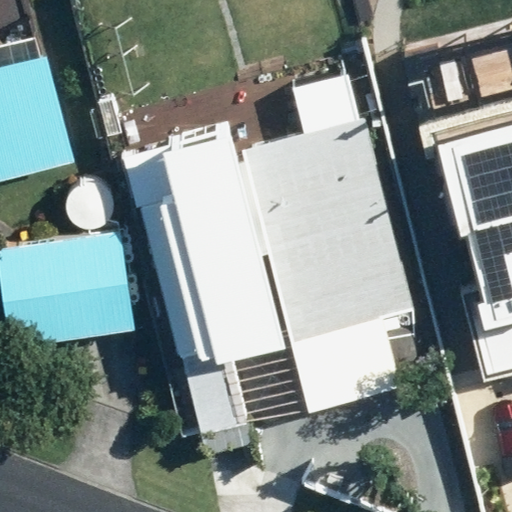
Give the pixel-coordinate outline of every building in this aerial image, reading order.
[(3,0),(0,0),(0,37),(6,37),(16,24),(14,8),(3,0)] [(0,173),(78,152),(52,50),(0,63),(0,173)] [(145,176),(211,418),(258,405),(239,334),(284,321),(304,395),(408,367),(389,297),(414,291),(351,58),(300,72),(310,108),(250,124),(243,99),(168,120),(180,167),(145,176)] [(511,83),(421,106),(484,358),(511,351),(511,83)] [(122,226),(0,240),(0,256),(10,339),(135,322),(122,226)]
